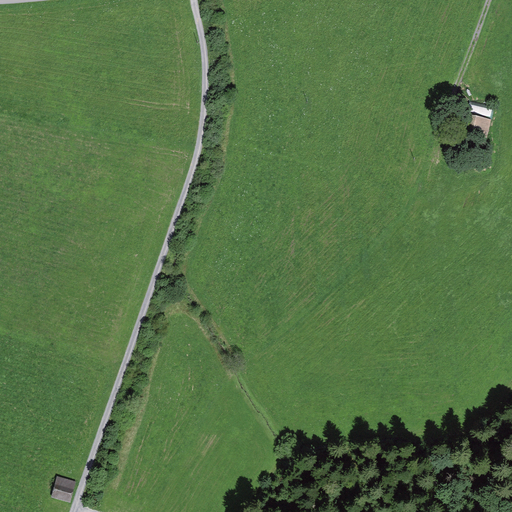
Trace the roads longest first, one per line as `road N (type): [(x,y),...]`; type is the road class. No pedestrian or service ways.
road 1 (track): [(191,0),(208,88),(186,218),(73,511)]
road 2 (track): [(457,140),(502,0)]
